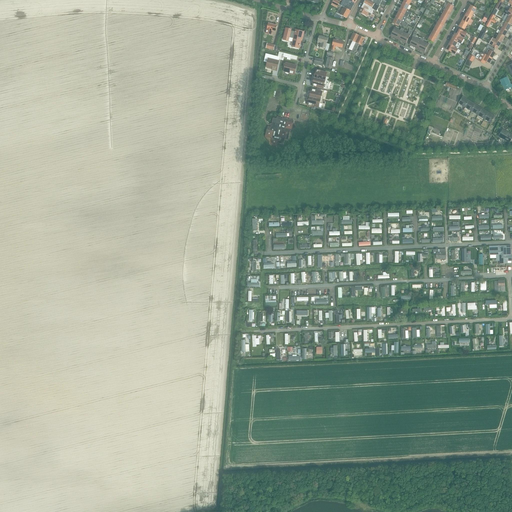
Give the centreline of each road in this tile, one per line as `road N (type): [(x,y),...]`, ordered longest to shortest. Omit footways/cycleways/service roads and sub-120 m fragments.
road 1 (residential): [(258,331),(507,319),(509,276)]
road 2 (residential): [(264,253),(511,242)]
road 3 (residential): [(280,287),(509,276)]
